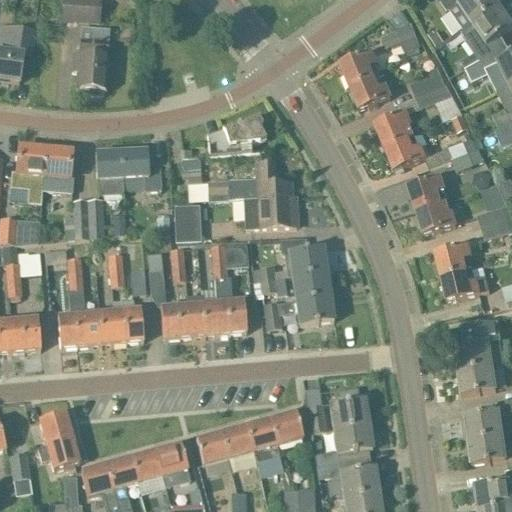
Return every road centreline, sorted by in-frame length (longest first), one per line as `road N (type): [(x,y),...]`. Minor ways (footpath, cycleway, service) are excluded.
road 1 (residential): [(408,360),(0,394)]
road 2 (tertiary): [(408,360),(357,210),(276,70)]
road 3 (residential): [(0,117),(95,125),(160,119),(226,99),(276,70)]
road 4 (tertiary): [(430,511),(408,360)]
